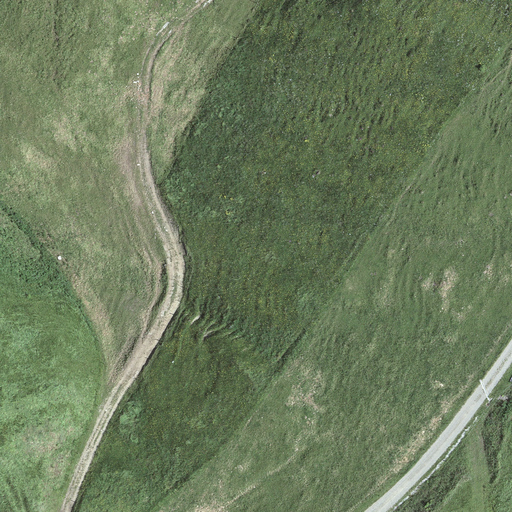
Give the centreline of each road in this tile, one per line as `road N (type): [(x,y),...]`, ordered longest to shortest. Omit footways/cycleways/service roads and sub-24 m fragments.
road 1 (track): [(68,511),(102,417),(175,291),(172,249),(144,172),(146,73),(162,36),(204,0)]
road 2 (track): [(375,511),(425,465),(511,349)]
